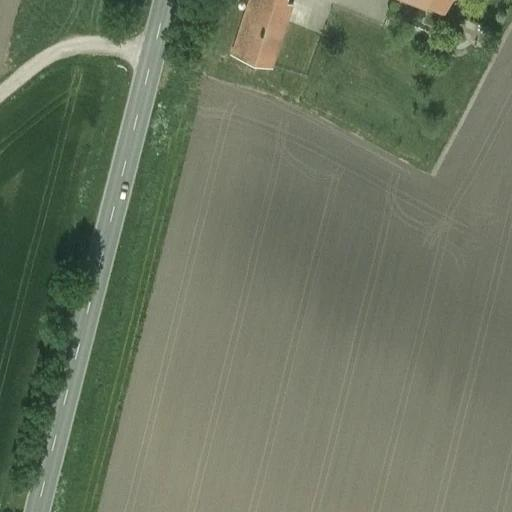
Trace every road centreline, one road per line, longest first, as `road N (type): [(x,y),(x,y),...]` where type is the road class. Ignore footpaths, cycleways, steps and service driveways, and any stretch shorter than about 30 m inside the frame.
road 1 (tertiary): [(166,0),(36,511)]
road 2 (track): [(0,94),(58,47),(152,58)]
